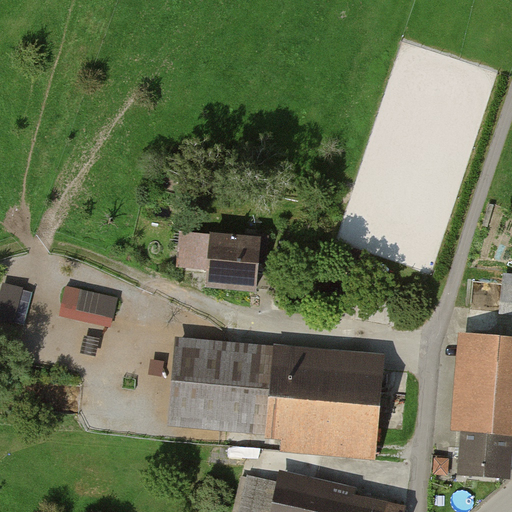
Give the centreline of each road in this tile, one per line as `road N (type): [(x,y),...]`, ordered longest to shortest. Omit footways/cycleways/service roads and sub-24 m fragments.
road 1 (track): [(434,351),(251,323),(59,246),(0,251)]
road 2 (residential): [(511,110),(440,318),(421,511)]
